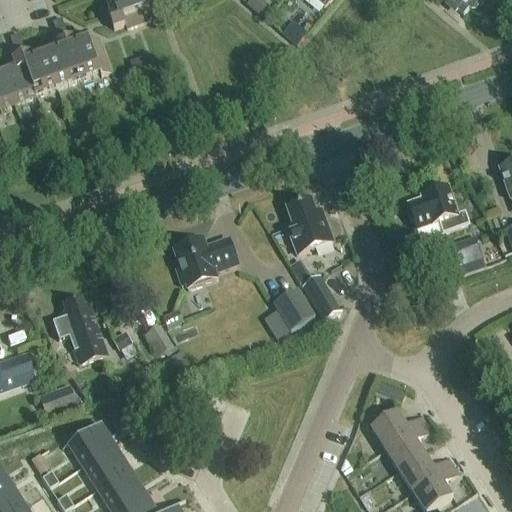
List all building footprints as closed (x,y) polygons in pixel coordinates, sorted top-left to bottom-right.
[(126,33),(161,21),(157,11),(151,13),(146,0),(104,0),(111,18),(108,19),(114,34),(126,30),(126,33)] [(257,0),(254,0),(248,8),(261,19),(269,9),(257,0)] [(312,0),(325,10),(333,0),(312,0)] [(486,0),(445,0),(452,5),(450,8),(463,19),(469,12),(472,14),(475,14),(486,0)] [(57,39),(67,36),(61,21),(52,24),(57,39)] [(293,24),(282,38),(297,49),(308,36),(293,24)] [(14,54),(23,51),(18,37),(9,40),(14,54)] [(0,113),(100,78),(101,81),(111,77),(99,43),(90,46),(88,40),(75,45),(74,42),(56,49),(57,51),(32,60),(31,58),(13,64),(14,66),(0,71),(0,113)] [(147,58),(129,65),(134,79),(153,73),(147,58)] [(511,166),(499,171),(510,202),(511,201),(511,166)] [(421,199),(422,203),(407,208),(410,215),(408,219),(410,224),(414,226),(416,233),(431,228),(431,229),(440,226),(443,236),(469,228),(465,218),(457,220),(447,190),(421,199)] [(333,245),(323,218),(321,213),(315,215),(311,204),(286,213),(292,230),(287,232),(296,258),(333,245)] [(215,277),(237,268),(228,242),(205,250),(203,243),(173,253),(180,272),(176,273),(181,289),(185,288),(187,293),(217,282),(215,277)] [(457,270),(459,269),(462,278),(483,271),(480,261),(481,261),(474,242),(450,250),(457,270)] [(342,315),(320,279),(302,290),(323,326),(342,315)] [(298,293),(273,309),(290,336),(316,321),(298,293)] [(77,369),(106,358),(88,307),(81,309),(79,301),(61,307),(64,315),(59,317),(77,369)] [(156,361),(164,356),(168,362),(161,367),(169,378),(188,366),(181,354),(179,356),(175,350),(173,351),(159,329),(142,339),(156,361)] [(132,345),(125,334),(112,343),(118,353),(132,345)] [(495,383),(511,371),(498,351),(482,362),(495,383)] [(24,358),(8,363),(0,366),(0,394),(17,389),(32,383),(24,358)] [(211,396),(203,415),(227,425),(235,406),(211,396)] [(385,455),(426,428),(421,420),(406,430),(397,416),(371,433),(385,455)] [(81,472),(122,445),(115,435),(106,440),(98,427),(66,448),(81,472)] [(399,476),(425,459),(416,446),(431,436),(426,428),(385,455),(399,476)] [(96,495),(128,474),(120,461),(128,455),(122,445),(81,472),(96,495)] [(412,497),(454,470),(449,462),(433,472),(425,459),(399,476),(412,497)] [(0,490),(17,480),(10,469),(2,474),(0,471),(0,490)] [(454,470),(412,497),(421,511),(436,511),(452,502),(444,488),(459,478),(454,470)] [(107,511),(119,511),(151,491),(145,481),(136,487),(128,474),(96,495),(107,511)] [(50,475),(41,481),(48,493),(57,487),(50,475)] [(0,511),(17,511),(23,508),(15,495),(24,490),(17,480),(0,490),(0,511)] [(152,511),(150,507),(158,502),(151,491),(119,511),(152,511)] [(65,499),(56,504),(60,511),(69,511),(72,510),(65,499)]
